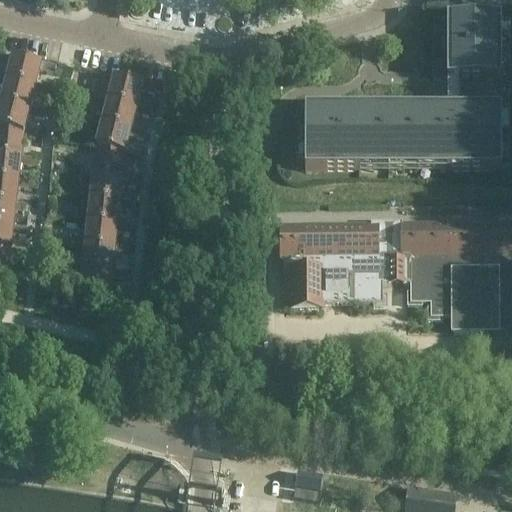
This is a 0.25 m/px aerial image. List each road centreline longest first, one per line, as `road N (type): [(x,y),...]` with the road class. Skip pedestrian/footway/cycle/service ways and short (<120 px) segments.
road 1 (residential): [(180,441),(196,344),(216,59)]
road 2 (tertiary): [(0,395),(180,441)]
road 3 (residential): [(216,59),(356,22),(384,0)]
